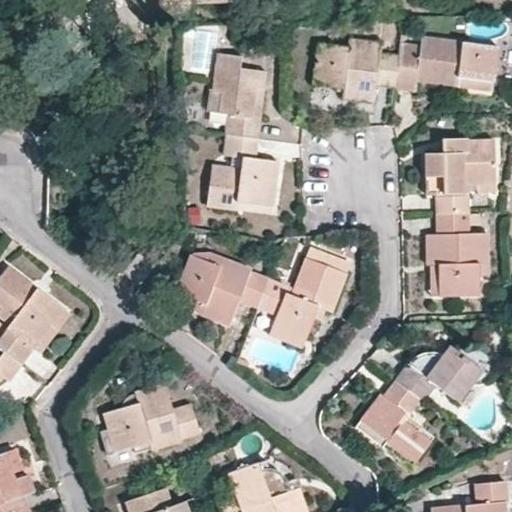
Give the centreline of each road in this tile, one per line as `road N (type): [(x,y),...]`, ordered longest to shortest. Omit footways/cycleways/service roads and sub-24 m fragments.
road 1 (residential): [(304,234),(299,142),(309,129),(388,125),(399,231),(380,231)]
road 2 (residential): [(121,306),(48,411),(83,511)]
road 3 (residential): [(380,231),(381,320),(290,425)]
road 4 (residential): [(121,306),(290,425)]
road 5 (residential): [(12,225),(121,306)]
